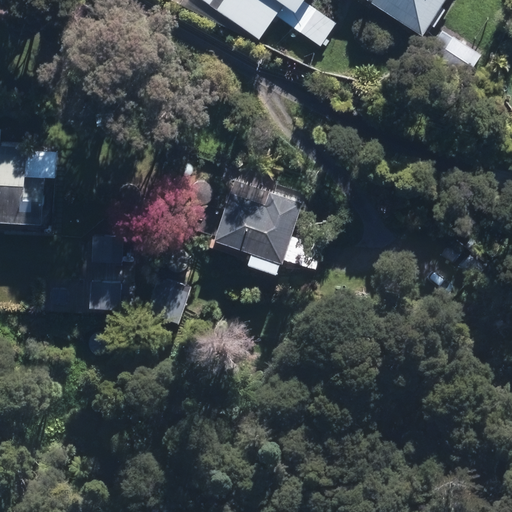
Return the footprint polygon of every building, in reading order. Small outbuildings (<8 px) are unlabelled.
[(305,0),(227,0),(221,8),(265,37),(280,15),(321,44),(337,21),(305,0)] [(378,0),(428,32),(448,0),(378,0)] [(483,53),(456,35),(440,59),(467,76),(483,53)] [(0,216),(48,219),(51,174),(29,173),(30,143),(2,142),(3,126),(0,126),(0,216)] [(235,190),(219,237),(288,259),(307,201),(272,189),(269,201),(235,190)] [(194,284),(161,273),(148,308),(181,320),(194,284)]
